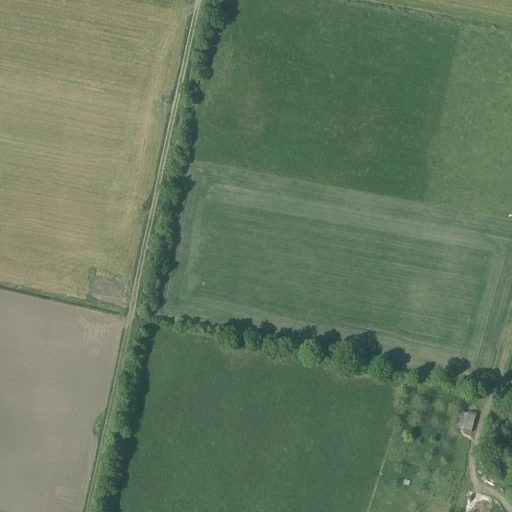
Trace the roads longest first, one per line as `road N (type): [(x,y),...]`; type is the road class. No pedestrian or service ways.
road 1 (track): [(198,0),(89,511)]
road 2 (track): [(511,509),(472,465),(498,368)]
